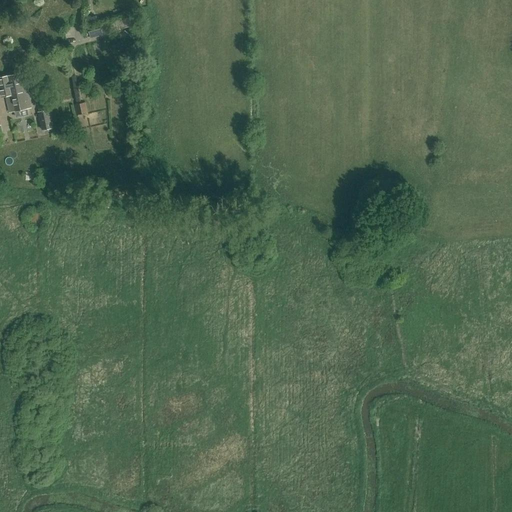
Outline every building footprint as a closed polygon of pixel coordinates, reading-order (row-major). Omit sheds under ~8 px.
[(85,17),(88,25),(94,23),(94,22),(98,20),(96,15),(91,17),(91,16),(85,17)] [(0,78),(0,82),(2,89),(6,88),(9,104),(7,104),(9,113),(32,107),(28,91),(25,92),(22,83),(26,83),(24,73),(0,78)] [(85,102),(76,104),(78,116),(88,114),(85,102)] [(39,112),(43,130),(54,127),(50,110),(39,112)] [(7,119),(9,132),(15,131),(13,118),(7,119)]
